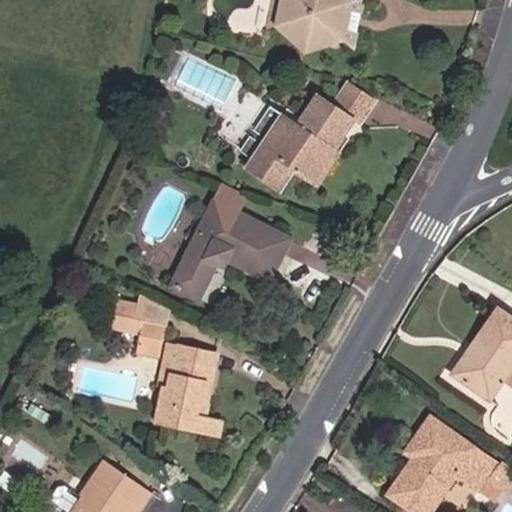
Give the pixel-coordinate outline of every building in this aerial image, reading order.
[(352,3),(348,0),(283,0),(279,27),(304,52),(343,38),(352,44),(353,36),(359,12),(362,0),(352,3)] [(375,101),(348,83),(333,105),(354,120),(359,123),(375,101)] [(318,95),(297,125),(283,115),(268,136),(263,143),(261,147),(254,157),(248,166),(280,188),(293,169),(305,177),(326,145),(334,150),(354,120),(333,105),(318,95)] [(270,107),(256,128),(268,136),(283,115),(270,107)] [(251,135),(241,149),(254,157),(261,147),(263,143),(251,135)] [(317,186),(339,154),(334,150),(326,145),(305,177),(317,186)] [(223,185),(215,201),(172,285),(197,298),(216,262),(224,266),(228,259),(268,279),(287,239),(238,213),(246,197),(223,185)] [(141,334),(147,307),(119,301),(113,327),(141,334)] [(511,366),(511,319),(497,309),(475,342),(481,346),(459,378),(489,399),(511,366)] [(165,323),(147,319),(142,342),(160,346),(165,323)] [(224,419),(205,415),(217,361),(185,353),(187,344),(170,340),(162,373),(178,377),(176,381),(165,379),(164,382),(156,420),(220,435),(224,419)] [(159,353),(160,346),(142,342),(141,349),(159,353)] [(475,342),(452,374),(459,378),(481,346),(475,342)] [(217,361),(219,352),(187,344),(185,353),(217,361)] [(158,372),(156,380),(164,382),(165,379),(176,381),(178,377),(162,373),(158,372)] [(230,437),(233,422),(224,419),(220,435),(230,437)] [(415,481),(404,473),(397,484),(420,499),(412,511),(411,511),(430,511),(455,474),(477,489),(482,481),(501,493),(511,476),(511,474),(494,463),(431,420),(409,452),(415,457),(426,464),(415,481)] [(415,457),(404,473),(415,481),(426,464),(415,457)] [(128,511),(145,488),(105,461),(80,497),(69,511),(128,511)] [(397,484),(388,496),(412,511),(420,499),(397,484)] [(51,511),(69,511),(80,497),(64,485),(57,486),(51,495),(53,502),(57,504),(51,511)] [(138,511),(151,493),(145,488),(128,511),(138,511)]
